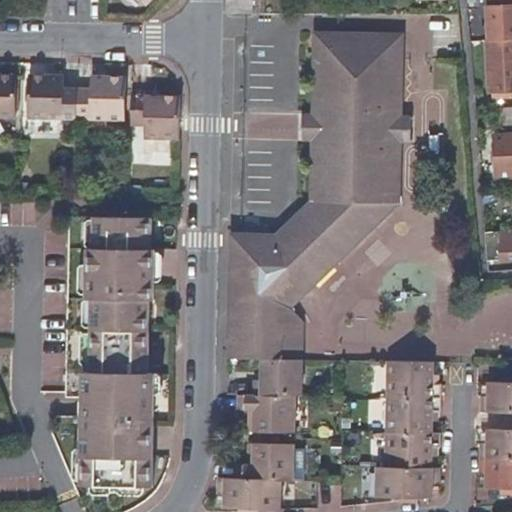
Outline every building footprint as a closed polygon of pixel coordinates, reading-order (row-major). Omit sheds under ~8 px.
[(511,4),(491,5),(492,38),(489,38),(492,89),(511,87),(511,4)] [(229,357),(262,358),(302,359),(302,319),(293,311),(409,193),(409,133),(409,108),(409,29),(315,26),(314,106),(313,131),(313,192),(275,233),(230,232),(229,357)] [(0,116),(14,117),(15,73),(0,72),(0,116)] [(76,119),(77,88),(64,88),(64,74),(29,74),(27,117),(76,119)] [(91,88),(77,88),(76,119),(125,120),(125,76),(92,75),(91,88)] [(180,95),(131,94),(130,124),(146,124),(146,137),(179,138),(180,95)] [(302,131),(313,131),(314,106),(303,105),(302,131)] [(409,108),(409,133),(419,133),(419,108),(409,108)] [(511,174),(511,132),(497,133),(499,174),(511,174)] [(144,217),(88,216),(88,246),(81,246),(80,293),(86,295),(85,368),(80,367),(78,481),(149,483),(150,369),(142,368),(143,296),(147,295),(148,247),(143,247),(144,217)] [(511,231),(488,232),(489,248),(501,247),(502,258),(511,257),(511,231)] [(253,393),(294,394),(302,395),(302,359),(262,358),(262,378),(253,377),(253,393)] [(387,359),(386,395),(440,395),(440,379),(433,379),(434,360),(387,359)] [(479,410),(511,410),(511,379),(486,379),(486,393),(479,394),(479,410)] [(253,393),(236,393),(236,408),(247,409),(246,429),(294,430),(294,394),(253,393)] [(386,395),(386,428),(432,429),(433,410),(440,410),(440,395),(386,395)] [(479,455),(511,455),(511,423),(486,423),(486,439),(479,439),(479,455)] [(432,429),(386,428),(386,463),(432,464),(432,444),(440,444),(440,429),(432,429)] [(236,475),(281,475),(294,475),(293,441),(247,441),(246,460),(237,461),(236,475)] [(511,482),(511,455),(479,455),(479,469),(486,469),(487,482),(511,482)] [(386,463),(376,463),(376,491),(433,492),(433,479),(439,478),(440,464),(432,464),(386,463)] [(236,475),(218,475),(218,489),(224,489),(224,502),(281,503),(281,475),(236,475)] [(362,511),(363,505),(339,506),(338,485),(318,486),(318,511),(362,511)]
